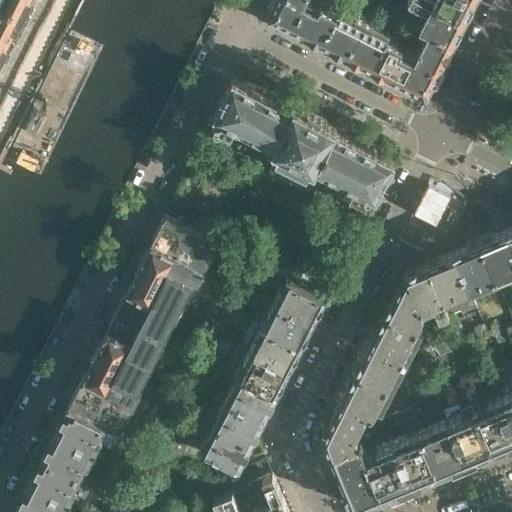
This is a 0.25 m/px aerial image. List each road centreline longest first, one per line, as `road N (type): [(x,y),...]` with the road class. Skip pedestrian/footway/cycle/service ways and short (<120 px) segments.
road 1 (residential): [(0,489),(232,27)]
road 2 (residential): [(323,511),(292,426),(433,130)]
road 3 (residential): [(232,27),(433,130)]
road 4 (residential): [(500,0),(433,130)]
